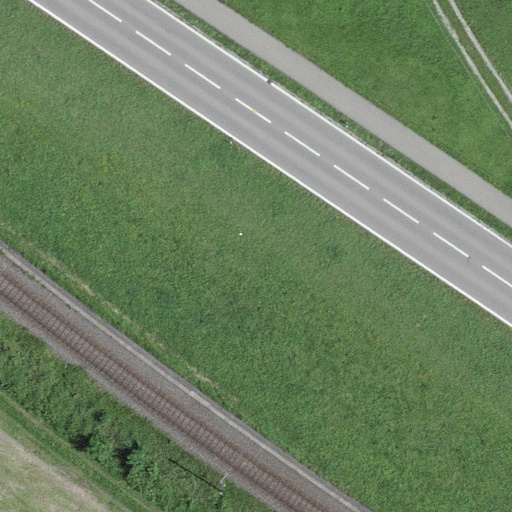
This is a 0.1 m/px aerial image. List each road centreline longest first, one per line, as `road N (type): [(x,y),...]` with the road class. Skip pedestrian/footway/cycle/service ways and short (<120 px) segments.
road 1 (secondary): [(511,285),(87,0)]
road 2 (track): [(137,511),(0,410)]
road 3 (track): [(511,101),(446,0)]
